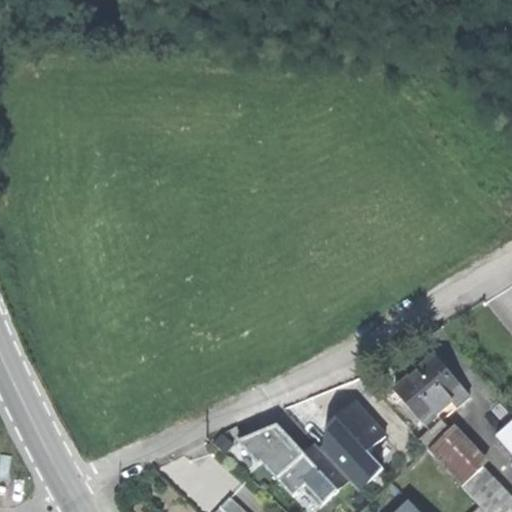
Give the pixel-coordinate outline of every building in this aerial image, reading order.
[(397,392),(428,426),(455,402),(460,408),(473,396),(437,356),(415,376),(397,392)] [(326,445),(320,450),(350,482),(360,492),(384,469),(369,454),(386,438),(356,404),(330,427),(328,434),(326,445)] [(511,453),(511,423),(497,437),(511,453)] [(279,427),(238,443),(260,466),(263,463),(275,477),(295,498),(302,490),(308,496),(320,509),(350,482),(320,450),(316,445),(306,455),(279,427)] [(431,451),(464,487),(485,469),(452,433),(431,451)] [(511,511),(511,496),(485,469),(464,487),(486,511),(511,511)] [(418,511),(410,503),(400,511),(418,511)]
